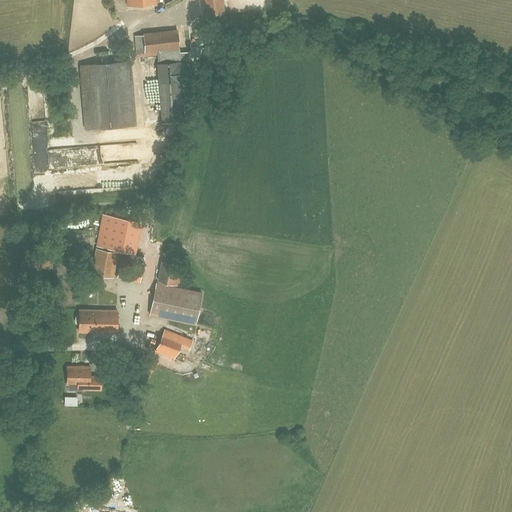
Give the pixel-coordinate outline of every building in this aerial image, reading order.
[(222,0),(206,0),(208,14),(223,12),(222,0)] [(144,51),(143,35),(134,35),(136,57),(145,56),(145,65),(189,60),(188,51),(179,52),(179,48),(144,51)] [(135,125),(130,61),(80,65),(85,129),(135,125)] [(157,64),(162,122),(183,121),(180,83),(187,83),(186,62),(157,64)] [(48,149),(49,168),(55,168),(54,159),(61,159),(60,149),(48,149)] [(103,214),(97,246),(133,252),(139,221),(103,214)] [(117,252),(97,248),(92,273),(112,277),(117,252)] [(116,278),(140,282),(142,268),(119,264),(116,278)] [(156,283),(149,315),(195,324),(202,293),(156,283)] [(79,309),(79,315),(77,315),(75,316),(75,322),(77,323),(79,323),(78,331),(116,332),(117,310),(79,309)] [(192,340),(183,336),(165,329),(156,351),(175,358),(179,346),(188,350),(192,340)] [(151,374),(155,363),(140,357),(135,368),(151,374)] [(89,366),(67,366),(66,384),(78,384),(77,389),(100,389),(101,376),(89,376),(89,366)] [(65,405),(78,405),(78,396),(65,396),(65,405)]
